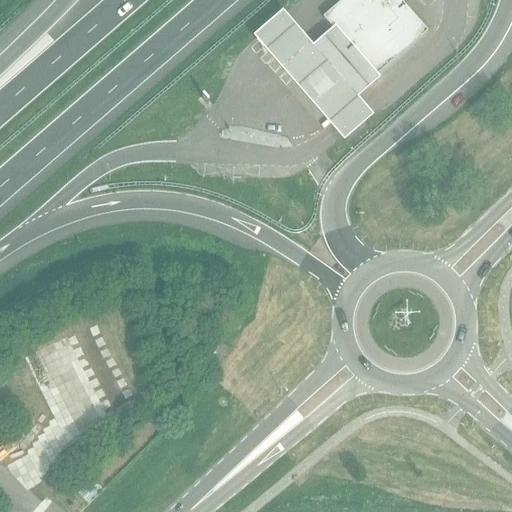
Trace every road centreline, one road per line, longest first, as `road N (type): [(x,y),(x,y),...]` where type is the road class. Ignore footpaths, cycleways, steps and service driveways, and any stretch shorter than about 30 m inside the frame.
road 1 (motorway): [(0,249),(68,212),(178,200),(278,239),(348,298)]
road 2 (motorway): [(366,275),(336,230),(336,190),(476,62),(511,0)]
road 3 (motorway): [(0,185),(214,0)]
road 4 (tertiary): [(190,511),(356,364)]
road 5 (motorway): [(126,0),(0,109)]
